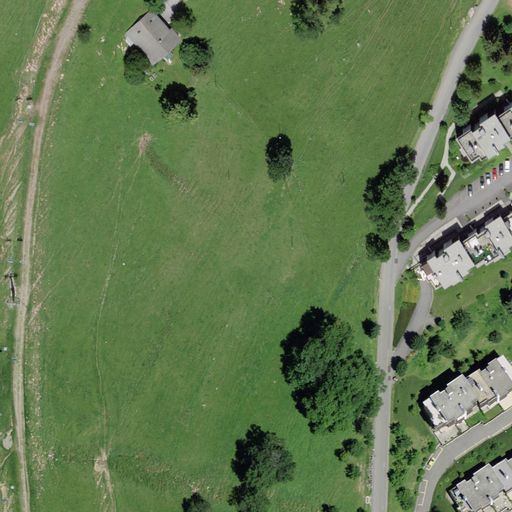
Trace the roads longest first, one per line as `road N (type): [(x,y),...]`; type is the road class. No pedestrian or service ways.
road 1 (residential): [(491,0),(451,77),(392,240),(379,511)]
road 2 (track): [(80,0),(49,83),(29,204),(16,383),(23,511)]
